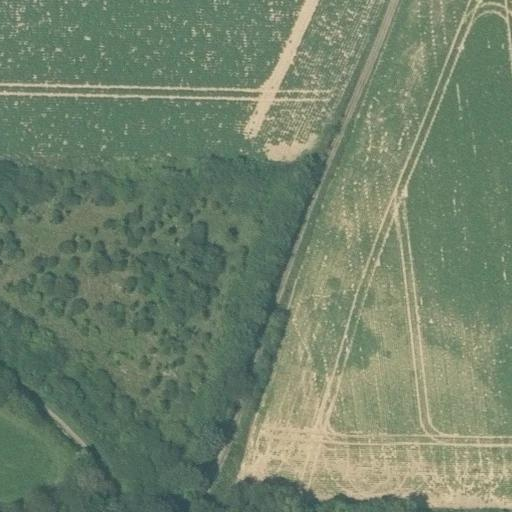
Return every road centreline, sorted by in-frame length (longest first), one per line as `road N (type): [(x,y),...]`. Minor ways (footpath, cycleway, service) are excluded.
road 1 (track): [(190,511),(224,450),(323,169),(395,0)]
road 2 (unclassified): [(127,511),(83,450),(0,377)]
